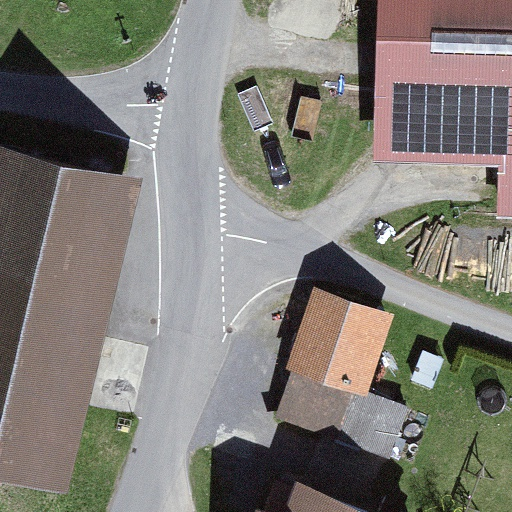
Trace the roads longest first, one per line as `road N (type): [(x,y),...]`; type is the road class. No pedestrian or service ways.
road 1 (unclassified): [(191,236),(297,252),(511,332)]
road 2 (unclassified): [(134,511),(183,361),(191,236)]
road 3 (unclassified): [(195,109),(0,89)]
road 4 (unclassified): [(191,236),(195,109)]
